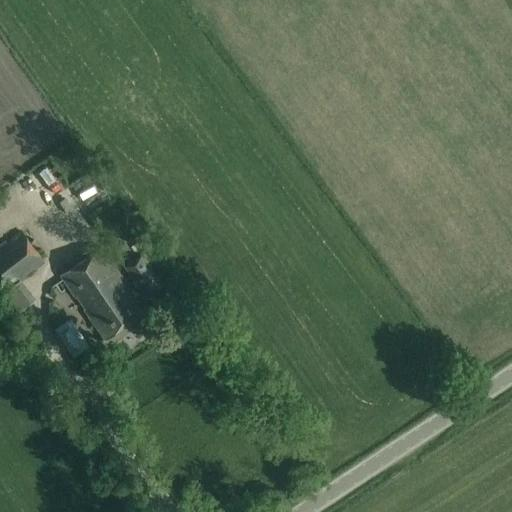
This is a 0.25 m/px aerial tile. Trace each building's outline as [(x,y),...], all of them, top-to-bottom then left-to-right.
[(22,231),(0,247),(0,283),(6,291),(44,262),(22,231)] [(77,294),(86,308),(85,309),(105,339),(145,311),(102,247),(61,275),(75,295),(77,294)] [(125,266),(147,297),(163,286),(141,255),(125,266)] [(69,319),(54,329),(73,357),(88,346),(69,319)] [(77,511),(82,510),(78,502),(56,511),(77,511)]
